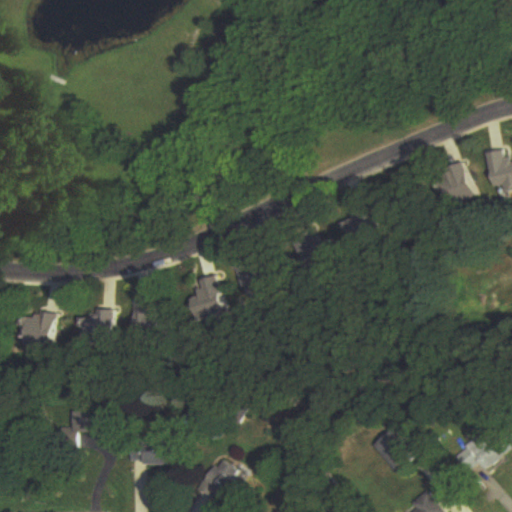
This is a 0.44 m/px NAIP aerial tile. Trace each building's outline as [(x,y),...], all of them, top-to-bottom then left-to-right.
[(500,195),(511,192),(511,152),(495,155),(500,195)] [(472,164),(445,173),(456,207),(483,199),(472,164)] [(391,233),(377,203),(357,212),(360,218),(346,225),(356,248),(391,233)] [(241,267),(258,307),(293,293),(282,268),(265,275),(258,260),(241,267)] [(204,319),(229,319),(229,281),(204,281),(204,319)] [(141,303),(142,337),(179,337),(178,312),(162,313),(162,302),(141,303)] [(61,347),(63,314),(30,313),(29,346),(61,347)] [(123,345),(122,313),(85,313),(86,346),(123,345)] [(80,413),(80,432),(122,432),(122,413),(80,413)] [(382,447),(404,475),(425,458),(403,431),(382,447)] [(459,460),(480,481),(508,454),(488,433),(459,460)] [(140,442),(140,465),(182,465),(182,442),(140,442)] [(219,499),(222,494),(239,504),(251,486),(242,480),(247,473),(226,460),(206,491),(219,499)]
